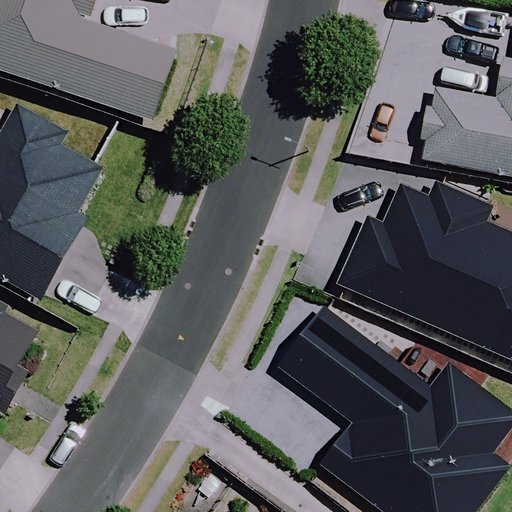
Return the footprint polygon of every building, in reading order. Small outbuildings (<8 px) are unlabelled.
[(0,0),(0,75),(150,127),(174,58),(88,29),(97,0),(0,0)] [(511,64),(507,63),(500,105),(436,95),(424,169),(511,183),(511,64)] [(0,274),(50,299),(87,226),(80,222),(104,175),(58,152),(64,141),(0,108),(0,274)] [(438,190),(431,205),(403,192),(385,232),(371,225),(343,288),(511,364),(511,240),(481,227),(487,212),(438,190)] [(38,340),(4,321),(9,313),(0,308),(0,417),(5,420),(31,374),(22,369),(38,340)] [(432,396),(325,316),(281,374),(354,429),(323,470),(379,511),(481,511),(510,474),(492,460),(511,433),(511,419),(449,373),(432,396)]
